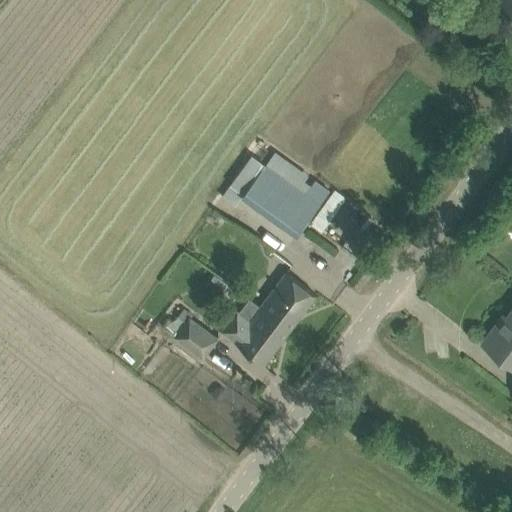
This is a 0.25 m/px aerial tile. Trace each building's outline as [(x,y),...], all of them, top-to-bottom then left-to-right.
[(511,0),(500,0),(498,3),(511,14),(511,0)] [(305,192),(280,174),(290,160),(276,150),(266,164),(252,153),(220,197),(234,207),(243,194),(298,233),(320,203),(330,189),(315,179),(305,192)] [(309,220),(320,229),(345,197),(333,188),(309,220)] [(316,294),(300,282),(286,271),(261,305),(291,328),(316,294)] [(291,328),(261,305),(250,297),(240,310),(237,308),(221,328),(235,339),(265,362),(291,328)] [(176,333),(175,334),(202,357),(218,336),(183,308),(175,316),(176,317),(173,320),(169,317),(163,324),(176,333)] [(511,310),(497,329),(494,327),(483,341),(499,353),(511,363),(511,310)]
